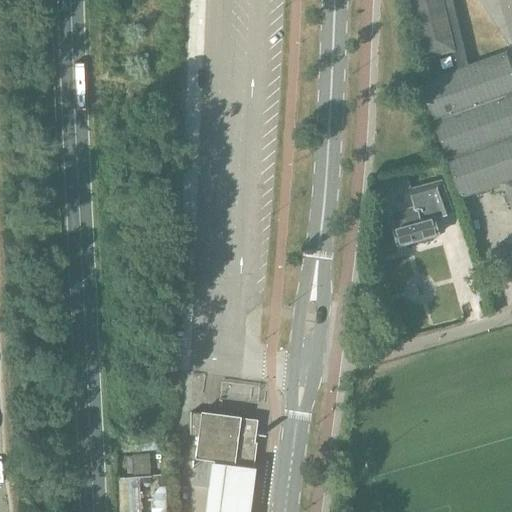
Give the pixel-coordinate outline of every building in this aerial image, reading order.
[(460,198),(503,182),(511,179),(511,69),(506,52),(468,66),(452,0),(410,0),(423,57),(453,50),(458,69),(419,82),(460,198)] [(378,180),(381,192),(412,184),(409,172),(378,180)] [(511,179),(503,182),(511,207),(511,179)] [(394,228),(399,245),(439,234),(434,217),(451,213),(442,180),(410,189),(415,207),(391,214),(395,228),(394,228)] [(397,337),(385,293),(374,296),(375,300),(377,309),(385,340),(397,337)] [(193,458),(249,465),(250,453),(253,433),(255,421),(238,419),(237,418),(200,413),(197,413),(188,412),(188,435),(196,436),(193,458)] [(128,511),(128,490),(127,490),(127,484),(130,484),(130,485),(135,485),(135,483),(137,483),(137,485),(143,485),(143,482),(148,482),(148,472),(148,463),(135,464),(134,456),(125,456),(126,474),(119,475),(119,491),(118,491),(118,511),(128,511)] [(246,511),(252,467),(210,462),(203,511),(246,511)] [(153,493),(153,507),(163,507),(162,487),(157,488),(153,493)]
